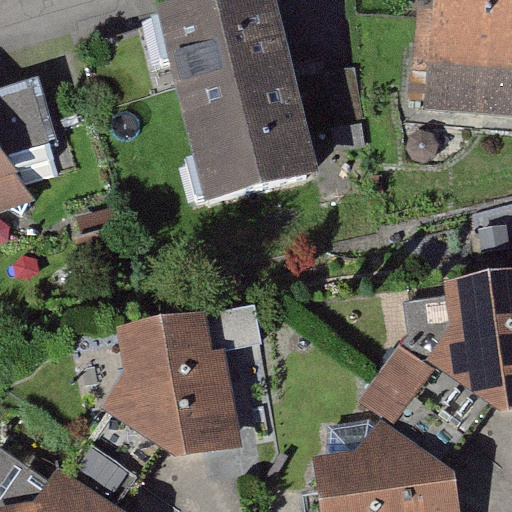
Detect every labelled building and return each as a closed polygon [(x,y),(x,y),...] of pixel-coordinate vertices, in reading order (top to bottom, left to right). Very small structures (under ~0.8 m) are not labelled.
[(320,188),(272,0),(262,0),(156,27),(205,217),(320,188)] [(511,0),(425,0),(418,117),(511,123),(511,0)] [(356,71),(327,75),(334,131),(363,127),(356,71)] [(58,175),(36,94),(0,103),(0,215),(14,211),(27,219),(37,199),(28,186),(58,175)] [(398,367),(465,438),(489,403),(500,408),(505,398),(511,396),(511,290),(409,307),(416,340),(398,367)] [(107,421),(163,459),(178,469),(243,457),(224,360),(211,362),(204,326),(117,342),(125,381),(101,416),(107,421)] [(451,511),(450,502),(436,499),(437,484),(465,438),(398,367),(373,403),(394,426),(389,439),(375,425),(335,433),(328,474),(332,511),(451,511)] [(107,421),(87,450),(143,488),(163,459),(107,421)] [(108,511),(126,511),(143,488),(87,450),(65,482),(108,511)] [(108,511),(65,482),(59,478),(34,511),(108,511)]
